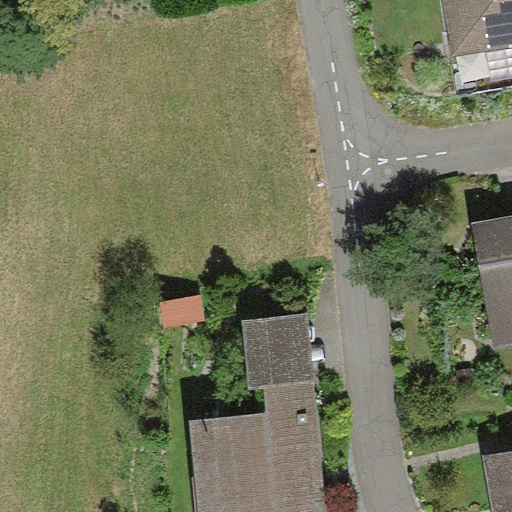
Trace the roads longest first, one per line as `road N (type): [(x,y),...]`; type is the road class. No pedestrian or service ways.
road 1 (residential): [(351,164),(383,489),(394,511)]
road 2 (residential): [(327,0),(351,164)]
road 3 (residential): [(351,164),(511,140)]
